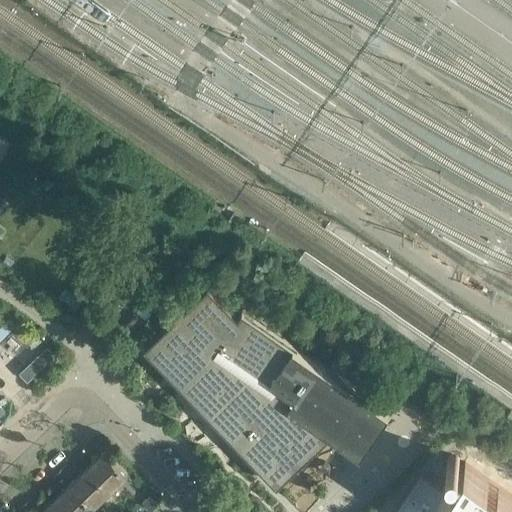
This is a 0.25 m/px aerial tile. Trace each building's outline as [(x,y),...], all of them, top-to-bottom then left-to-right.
[(354,436),(377,402),(242,309),(238,315),(209,284),(144,346),(277,484),(332,432),(329,430),(333,423),(354,436)] [(113,326),(126,339),(144,320),(131,307),(113,326)] [(127,473),(105,450),(88,466),(110,490),(127,473)] [(64,475),(70,469),(66,465),(59,471),(64,475)] [(394,511),(511,511),(511,495),(464,465),(446,492),(421,474),(394,511)] [(110,490),(88,466),(71,483),(93,506),(110,490)] [(57,482),(64,475),(59,471),(53,477),(57,482)] [(86,511),(93,506),(71,483),(54,499),(66,511),(86,511)] [(147,507),(153,501),(149,496),(142,502),(147,507)] [(30,508),(37,501),(32,497),(26,503),(30,508)] [(66,511),(54,499),(39,511),(66,511)] [(151,511),(158,505),(153,501),(147,507),(151,511)] [(21,511),(25,511),(30,508),(26,503),(19,509),(21,511)]
